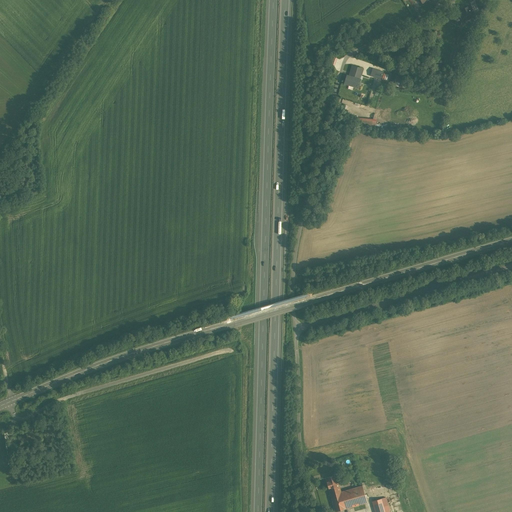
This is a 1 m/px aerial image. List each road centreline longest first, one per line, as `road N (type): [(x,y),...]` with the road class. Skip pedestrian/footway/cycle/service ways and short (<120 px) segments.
road 1 (secondary): [(0,405),(142,349),(511,239)]
road 2 (motorway): [(274,0),(257,511)]
road 3 (motorway): [(269,511),(285,0)]
road 4 (unclassified): [(454,0),(341,64),(294,259),(295,330)]
road 5 (track): [(0,346),(17,420),(233,349)]
road 6 (unclassified): [(295,330),(511,266)]
road 7 (track): [(109,0),(0,154)]
road 8 (unclassified): [(317,511),(298,445),(295,330)]
